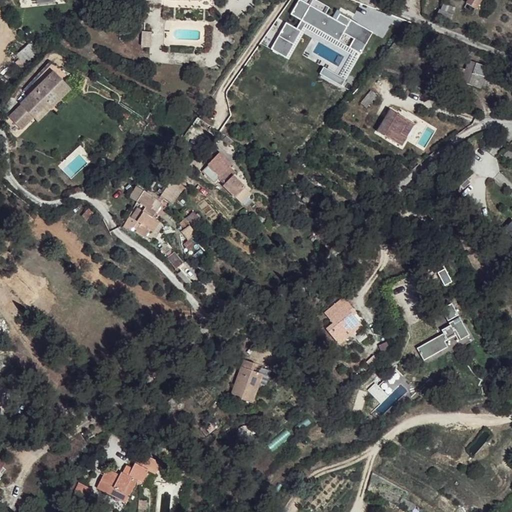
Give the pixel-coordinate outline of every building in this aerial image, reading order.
[(482,0),(470,0),(468,4),(477,9),(482,0)] [(454,9),(444,5),(441,11),(452,16),(454,9)] [(452,16),(441,11),(438,23),(449,26),(452,16)] [(493,63),(487,61),(484,73),(489,75),(493,63)] [(506,69),(493,63),(489,75),(503,80),(506,69)] [(20,104),(8,116),(20,129),(32,117),(33,118),(48,104),(51,107),(70,88),(53,71),(19,103),(20,104)] [(489,75),(484,73),(478,86),(498,93),(501,84),(487,79),(489,75)] [(503,80),(489,75),(487,79),(501,84),(503,80)] [(363,112),(377,96),(371,91),(357,106),(363,112)] [(48,104),(33,118),(36,121),(51,107),(48,104)] [(411,124),(394,114),(382,136),(404,150),(411,139),(404,135),(411,124)] [(418,127),(411,124),(404,135),(411,139),(418,127)] [(223,157),(217,152),(201,169),(207,175),(223,157)] [(230,164),(223,157),(207,175),(214,183),(218,179),(234,196),(243,187),(231,175),(225,169),(230,164)] [(236,170),(230,164),(225,169),(231,175),(236,170)] [(175,182),(169,178),(159,194),(165,199),(175,182)] [(182,186),(175,182),(165,199),(171,202),(182,186)] [(145,192),(137,186),(130,196),(138,202),(141,204),(132,218),(137,223),(134,229),(144,235),(154,220),(148,215),(157,200),(145,192)] [(95,211),(91,208),(84,217),(88,220),(95,211)] [(193,212),(178,225),(182,230),(198,217),(193,212)] [(511,240),(510,242),(511,243),(511,220),(511,219),(502,229),(511,237),(511,240)] [(197,233),(189,224),(185,227),(183,231),(188,239),(193,236),(197,233)] [(80,232),(78,230),(72,234),(69,232),(61,240),(67,245),(80,232)] [(176,268),(183,262),(173,250),(165,256),(176,268)] [(361,305),(350,291),(331,306),(339,316),(332,324),(344,337),(350,333),(348,328),(356,322),(363,314),(359,307),(361,305)] [(443,333),(416,346),(423,359),(448,347),(450,350),(472,340),(453,302),(433,312),(443,333)] [(366,318),(363,314),(356,322),(358,324),(366,318)] [(262,375),(244,368),(232,398),(251,405),(262,375)] [(164,464),(145,453),(129,476),(120,472),(118,474),(125,478),(120,487),(129,493),(137,481),(141,483),(145,485),(151,475),(149,472),(151,469),(158,474),(164,464)] [(118,474),(109,469),(108,472),(116,478),(118,474)] [(125,478),(118,474),(116,478),(108,472),(105,476),(108,478),(111,479),(114,482),(110,489),(116,493),(120,487),(125,478)] [(108,478),(105,476),(101,483),(110,489),(114,482),(111,479),(108,484),(105,483),(108,478)] [(141,483),(137,481),(129,493),(120,487),(116,493),(130,501),(141,483)]
